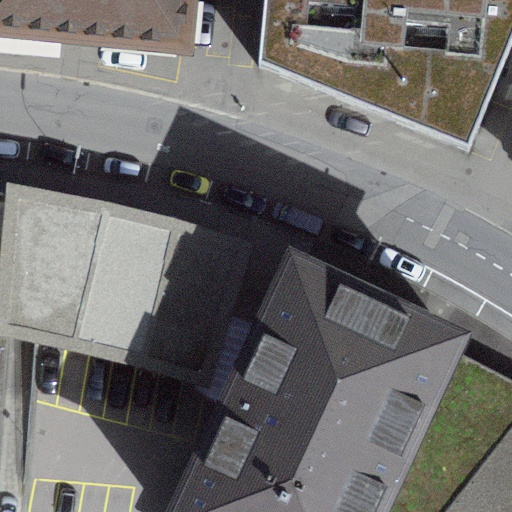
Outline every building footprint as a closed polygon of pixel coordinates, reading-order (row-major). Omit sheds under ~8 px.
[(0,0),(0,26),(195,43),(197,0),(0,0)] [(511,0),(264,0),(258,67),(470,153),(511,45),(511,0)] [(203,378),(242,252),(172,231),(103,214),(16,197),(5,329),(73,342),(143,359),(203,378)] [(446,511),(511,428),(511,410),(439,375),(452,347),(410,324),(296,272),(234,410),(186,511),(446,511)] [(511,511),(511,428),(446,511),(511,511)]
